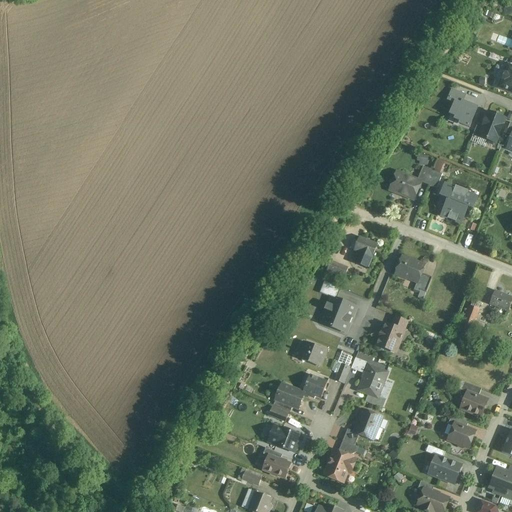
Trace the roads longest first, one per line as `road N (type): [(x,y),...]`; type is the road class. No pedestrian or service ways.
road 1 (track): [(164,506),(182,458),(478,0)]
road 2 (residential): [(458,511),(511,383)]
